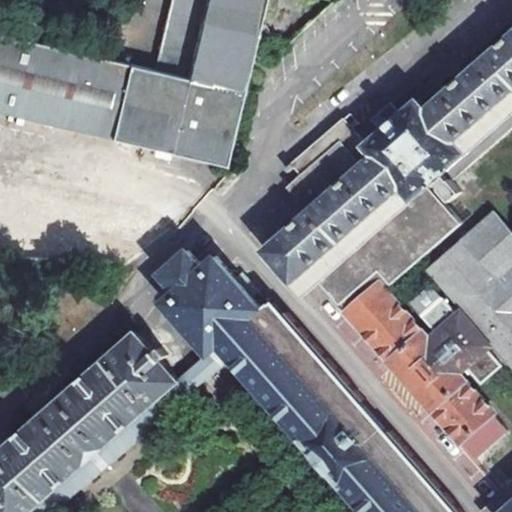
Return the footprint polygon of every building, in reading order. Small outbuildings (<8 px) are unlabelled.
[(211,0),(192,79),(246,92),(269,0),(211,0)] [(0,32),(0,112),(155,150),(172,154),(174,143),(202,151),(199,161),(227,168),(246,92),(192,79),(0,32)] [(511,35),(429,108),(420,99),(404,114),(393,102),(373,119),(384,131),(369,144),(346,118),(294,164),(303,174),(261,211),(265,215),(248,230),(294,283),(305,296),(322,281),(350,312),(391,359),(375,374),(431,437),(446,423),(477,459),(510,431),(461,375),(468,369),(483,385),(500,370),(504,367),(490,350),(493,347),(481,333),(486,331),(511,360),(511,242),(490,217),(432,269),(479,322),(475,326),(464,314),(461,316),(444,298),(432,309),(423,316),(432,326),(439,335),(432,341),(387,289),(472,215),(445,186),(439,179),(443,175),(449,181),(449,182),(461,194),(471,184),(460,172),(454,165),(511,114),(511,35)] [(511,127),(511,114),(454,165),(460,172),(511,127)] [(174,143),(172,154),(199,161),(202,151),(174,143)] [(172,154),(155,150),(153,158),(171,162),(172,154)] [(445,186),(449,182),(449,181),(443,175),(439,179),(445,186)] [(0,258),(120,263),(125,260),(166,230),(174,225),(155,220),(153,228),(124,221),(126,213),(9,183),(1,218),(0,217),(0,258)] [(155,220),(126,213),(124,221),(153,228),(155,220)] [(173,240),(166,230),(125,260),(132,270),(173,240)] [(264,310),(218,256),(204,267),(190,251),(163,274),(178,290),(164,302),(211,355),(223,345),(234,357),(368,511),(462,511),(387,425),(385,427),(352,389),(354,388),(276,298),(264,310)] [(138,332),(0,454),(0,511),(33,511),(181,381),(138,332)] [(211,355),(181,381),(33,511),(58,511),(234,357),(223,345),(211,355)] [(504,511),(511,505),(511,499),(504,491),(488,505),(493,511),(504,511)]
